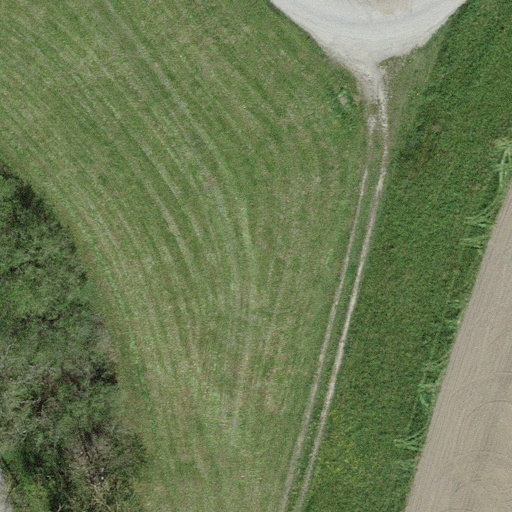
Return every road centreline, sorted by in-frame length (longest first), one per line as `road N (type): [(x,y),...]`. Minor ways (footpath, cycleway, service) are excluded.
road 1 (track): [(379,20),(381,178),(281,511)]
road 2 (unclassified): [(300,0),(379,20),(421,0)]
